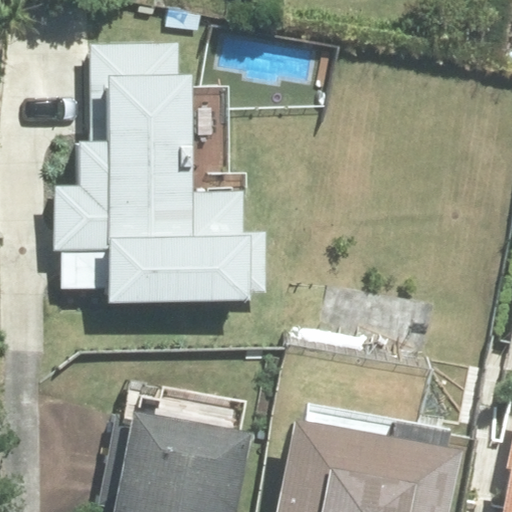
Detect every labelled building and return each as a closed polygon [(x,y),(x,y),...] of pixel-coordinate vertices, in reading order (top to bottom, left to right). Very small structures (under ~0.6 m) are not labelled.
[(162,43),(73,47),(77,143),(56,144),(58,182),(38,183),(42,293),(78,291),(78,304),(250,297),(247,228),(223,229),(221,190),(169,192),(162,43)] [(436,304),(318,282),(305,348),(423,370),(436,304)] [(511,511),(511,408),(494,406),(477,511),(511,511)] [(215,511),(227,433),(104,416),(90,511),(215,511)] [(427,511),(437,449),(267,423),(253,511),(427,511)]
